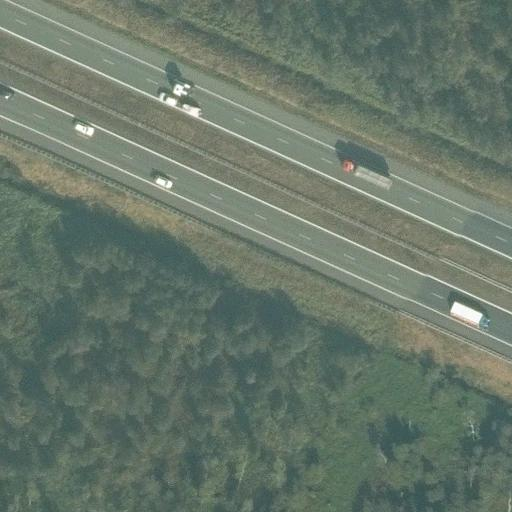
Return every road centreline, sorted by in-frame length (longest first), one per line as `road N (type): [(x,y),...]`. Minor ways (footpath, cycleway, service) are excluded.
road 1 (motorway): [(0,93),(511,329)]
road 2 (motorway): [(511,235),(0,6)]
